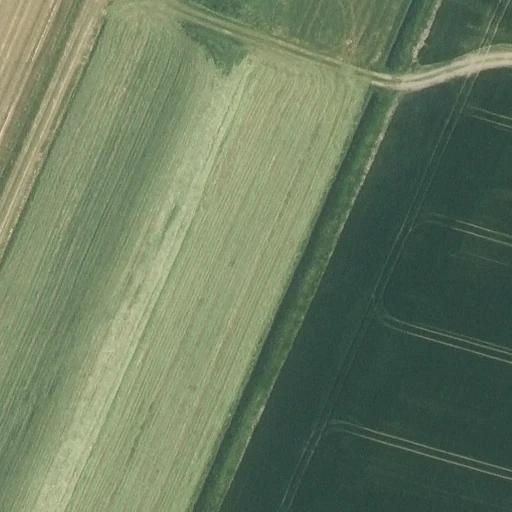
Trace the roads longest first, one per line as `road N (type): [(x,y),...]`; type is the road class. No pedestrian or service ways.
road 1 (track): [(99,0),(0,231)]
road 2 (track): [(179,0),(301,44)]
